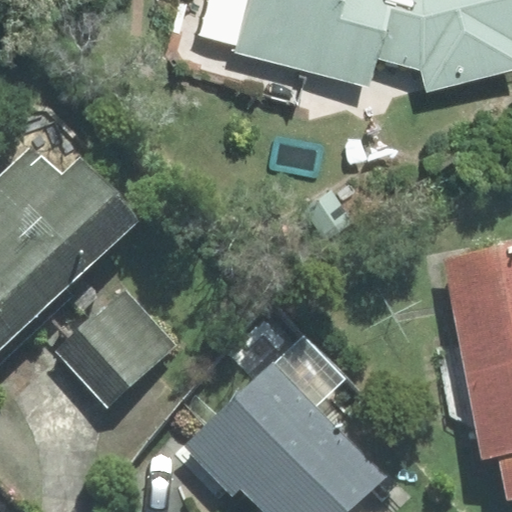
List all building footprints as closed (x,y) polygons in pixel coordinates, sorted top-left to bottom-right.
[(511,0),(191,0),(181,31),(355,88),(364,59),(411,75),(417,95),(511,68),(511,0)] [(39,172),(20,152),(0,172),(0,368),(127,239),(49,162),(39,172)] [(511,511),(511,265),(437,276),(467,479),(482,477),(487,511),(511,511)] [(128,280),(63,340),(122,405),(188,345),(128,280)] [(261,372),(170,464),(218,511),(223,511),(231,504),(239,511),(354,511),(378,487),(261,372)]
